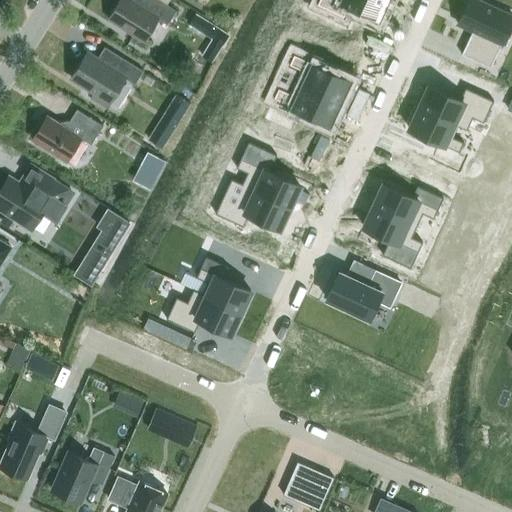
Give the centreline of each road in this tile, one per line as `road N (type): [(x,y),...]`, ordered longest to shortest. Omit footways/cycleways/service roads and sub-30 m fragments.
road 1 (residential): [(242,406),(430,0)]
road 2 (residential): [(487,511),(242,406)]
road 3 (residential): [(242,406),(90,341)]
